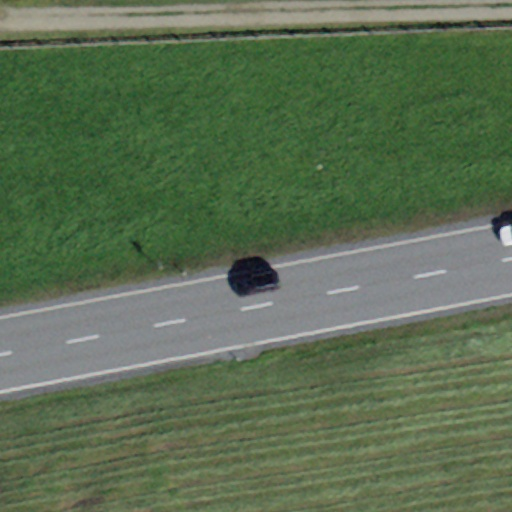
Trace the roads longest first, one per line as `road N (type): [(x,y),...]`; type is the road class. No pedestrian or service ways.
road 1 (primary): [(511,257),(0,353)]
road 2 (track): [(0,21),(511,10)]
